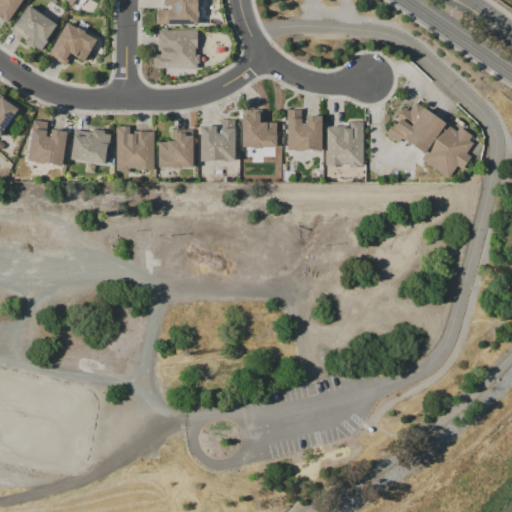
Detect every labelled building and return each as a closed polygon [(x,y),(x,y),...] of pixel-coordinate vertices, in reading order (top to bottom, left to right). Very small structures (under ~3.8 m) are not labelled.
[(0,0),(22,0),(7,23),(0,18),(0,0)] [(162,0),(196,0),(196,9),(197,9),(197,17),(196,17),(196,24),(156,24),(156,10),(170,10),(170,6),(162,5),(162,0)] [(28,5),(56,24),(46,39),(47,40),(40,51),(34,47),(33,49),(23,42),(28,35),(14,26),(28,5)] [(66,22),(76,28),(77,27),(97,38),(83,62),(71,54),(65,65),(48,55),(66,22)] [(158,30),(196,31),(196,47),(195,55),(199,55),(199,62),(197,62),(197,68),(152,67),(152,55),(159,55),(159,51),(157,51),(157,37),(158,37),(158,30)] [(18,109),(0,135),(0,94),(14,104),(13,106),(18,109)] [(386,133),(412,96),(480,145),(464,171),(458,168),(449,180),(386,133)] [(286,109),(300,109),(300,123),(305,123),(305,115),(321,115),(321,151),(311,151),(311,149),(303,150),(292,150),(286,150),(286,109)] [(241,115),(249,115),(249,112),(253,112),(253,110),(262,110),(262,122),(275,122),(275,147),(262,147),(262,148),(253,148),(253,147),(241,147),(241,115)] [(33,120),(47,122),(45,136),(49,137),(50,129),(66,131),(61,166),(52,165),(52,164),(42,162),(42,163),(33,162),(33,161),(27,161),(33,120)] [(199,125),(215,125),(215,134),(219,134),(219,120),(233,120),(233,161),(199,161),(199,125)] [(324,127),(331,127),(331,126),(341,126),(341,128),(349,128),(349,121),(361,121),(362,165),(356,165),(356,168),(348,168),(348,165),(325,165),(324,127)] [(115,126),(129,126),(129,134),(133,134),(133,131),(154,131),(154,171),(115,171),(115,126)] [(73,134),(83,136),(83,134),(91,135),(92,129),(103,130),(103,133),(110,134),(108,146),(106,146),(104,164),(70,160),(73,134)] [(192,129),(193,166),(181,167),(181,169),(172,169),(172,167),(157,167),(157,142),(166,142),(166,141),(171,141),(171,130),(192,129)]
